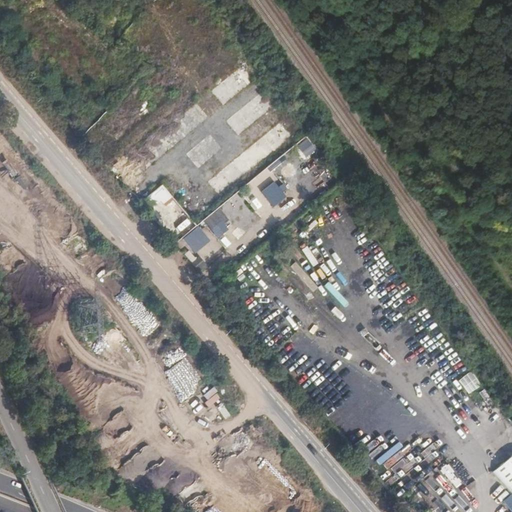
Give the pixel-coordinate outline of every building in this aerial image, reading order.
[(222,104),(246,82),(232,67),(209,89),(222,104)] [(259,87),(224,119),(237,134),(272,102),(259,87)] [(121,159),(134,175),(208,116),(195,100),(121,159)] [(204,179),(217,194),(292,136),(279,121),(204,179)] [(208,132),(185,152),(197,166),(220,146),(208,132)] [(273,181),(260,190),(271,207),(285,197),(273,181)] [(216,235),(230,222),(216,207),(202,220),(216,235)] [(183,242),(193,252),(204,241),(194,231),(183,242)]
